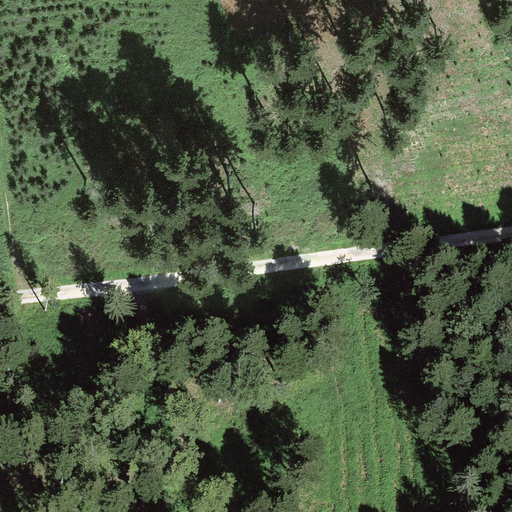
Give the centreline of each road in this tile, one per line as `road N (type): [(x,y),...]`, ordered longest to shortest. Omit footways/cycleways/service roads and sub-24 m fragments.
road 1 (track): [(0,296),(511,228)]
road 2 (track): [(230,511),(176,274)]
road 3 (track): [(0,91),(16,293)]
